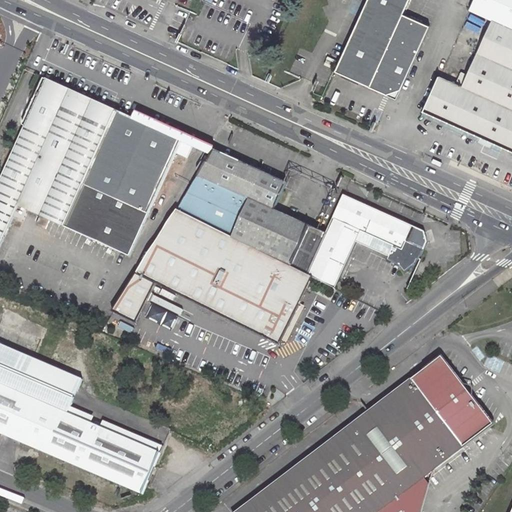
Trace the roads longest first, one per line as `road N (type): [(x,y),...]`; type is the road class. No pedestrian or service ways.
road 1 (primary): [(0,0),(511,233)]
road 2 (primary): [(511,210),(46,0)]
road 3 (unclassified): [(174,511),(435,306)]
